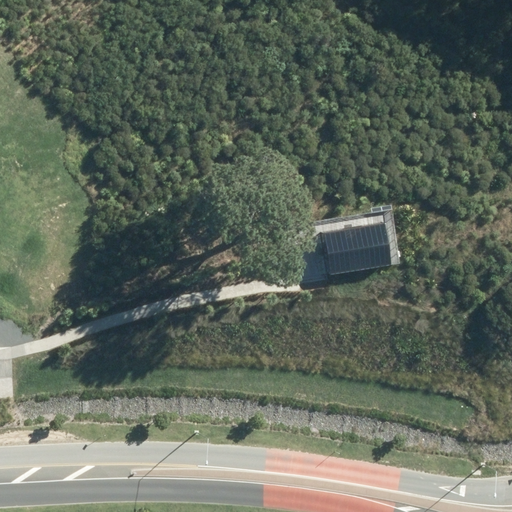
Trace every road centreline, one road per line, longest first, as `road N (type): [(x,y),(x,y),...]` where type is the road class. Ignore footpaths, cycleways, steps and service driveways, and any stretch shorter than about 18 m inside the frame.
road 1 (secondary): [(69,471),(131,453),(288,459),(457,484),(511,482)]
road 2 (secondary): [(384,511),(326,496),(129,487),(69,471)]
